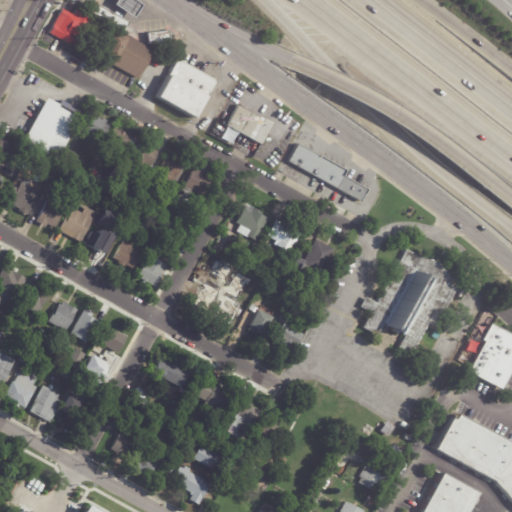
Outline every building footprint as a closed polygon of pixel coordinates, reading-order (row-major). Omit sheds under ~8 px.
[(131,0),(139,5),(131,18),(112,5),(115,0),(131,0)] [(127,22),(125,27),(123,26),(120,32),(110,27),(111,25),(90,13),(93,9),(91,9),(94,4),(127,22)] [(73,46),(72,47),(48,33),(61,9),(67,12),(69,9),(75,12),(77,8),(90,15),(73,46)] [(166,31),(168,42),(146,44),(145,33),(166,31)] [(152,51),(137,80),(101,60),(108,47),(105,46),(107,42),(106,41),(108,38),(109,39),(112,33),(121,38),(123,36),(125,37),(125,36),(152,51)] [(192,118),(192,119),(155,98),(167,76),(169,73),(167,71),(175,57),(214,80),(213,82),(215,83),(209,95),(206,94),(192,118)] [(78,119),(56,162),(22,143),(46,99),(59,106),(57,108),(78,119)] [(270,124),(259,144),(226,126),(237,105),(270,124)] [(103,121),(111,126),(98,146),(89,141),(92,137),(82,131),(92,114),(103,121)] [(121,132),(125,134),(124,134),(130,137),(122,154),(105,145),(113,129),(119,132),(120,131),(121,132)] [(7,166),(0,163),(0,134),(2,135),(0,140),(16,147),(7,166)] [(157,152),(157,153),(163,156),(155,170),(149,167),(144,165),(142,170),(130,164),(133,159),(130,158),(139,142),(145,145),(146,144),(150,146),(149,148),(157,152)] [(366,191),(360,203),(287,162),(297,145),(345,172),(342,177),(366,191)] [(69,150),(80,156),(73,169),(61,162),(67,149),(69,150)] [(173,159),(175,160),(174,162),(181,165),(169,187),(153,179),(165,156),(167,158),(168,156),(173,159)] [(6,172),(8,167),(15,171),(13,176),(6,172)] [(70,175),(64,186),(52,180),(58,168),(70,175)] [(200,172),(204,174),(202,177),(210,181),(201,196),(192,191),(189,196),(187,194),(185,199),(189,201),(186,207),(176,202),(179,195),(181,197),(184,192),(182,191),(184,187),(183,186),(191,172),(194,173),(196,169),(200,172)] [(148,183),(144,191),(136,186),(140,179),(148,183)] [(21,184),(37,194),(34,199),(35,200),(27,215),(26,214),(25,216),(18,211),(18,210),(5,202),(13,188),(16,190),(20,184),(21,184)] [(165,200),(168,202),(162,214),(154,209),(160,198),(165,200)] [(54,204),(56,205),(53,211),(61,215),(53,228),(46,225),(44,227),(34,222),(47,200),(54,204)] [(113,203),(107,213),(101,210),(108,200),(113,203)] [(236,238),(238,234),(235,232),(238,226),(235,224),(245,205),(261,213),(260,216),(266,219),(257,235),(254,233),(250,240),(243,236),(240,242),(235,240),(236,238)] [(90,212),(93,214),(91,219),(92,219),(81,238),(82,239),(80,243),(57,231),(66,215),(68,216),(72,208),(82,214),(85,209),(90,212)] [(182,214),(178,222),(171,218),(176,210),(182,214)] [(142,217),(136,230),(128,226),(134,213),(142,217)] [(281,224),(300,235),(288,256),(279,251),(280,249),(273,245),(274,243),(265,237),(275,221),(281,224)] [(92,229),(104,236),(107,231),(116,236),(105,257),(82,245),(91,228),(92,229)] [(120,266),(116,264),(118,262),(112,259),(120,245),(121,245),(123,240),(132,245),(130,250),(139,255),(131,270),(124,266),(123,268),(120,266)] [(231,240),(243,247),(238,256),(226,249),(231,240)] [(328,248),(333,250),(320,277),(312,273),(307,283),(287,272),(295,257),(304,261),(314,240),(328,248)] [(456,288),(434,327),(428,324),(411,356),(398,348),(404,337),(383,326),(376,337),(362,329),(370,314),(359,308),(365,298),(375,304),(405,250),(419,258),(420,256),(442,268),(441,270),(454,277),(449,285),(456,288)] [(165,267),(154,288),(146,283),(144,286),(141,283),(142,281),(136,277),(147,256),(165,267)] [(238,261),(240,256),(246,260),(244,264),(238,261)] [(9,260),(13,262),(7,273),(14,276),(15,274),(18,276),(17,278),(25,282),(18,295),(0,285),(0,271),(7,259),(9,260)] [(230,272),(222,268),(226,262),(233,266),(230,272)] [(238,277),(241,273),(246,277),(243,281),(238,277)] [(211,287),(212,287),(211,288),(220,293),(220,292),(234,300),(233,301),(237,303),(235,305),(244,310),(235,327),(225,321),(224,323),(207,314),(210,308),(193,298),(202,282),(211,287)] [(30,284),(48,294),(37,315),(22,307),(25,301),(20,298),(28,283),(30,284)] [(274,344),(273,344),(281,328),(277,325),(280,321),(278,320),(289,299),(303,307),(297,316),(293,314),(287,325),(285,324),(284,325),(302,336),(295,349),(292,348),(287,357),(278,352),(278,350),(275,348),(276,346),(274,344)] [(67,305),(76,310),(64,332),(47,322),(51,313),(53,314),(58,304),(60,305),(62,302),(67,305)] [(91,316),(90,318),(96,322),(84,343),(69,335),(83,310),(91,315),(91,316)] [(258,312),(272,319),(262,338),(253,333),(253,334),(247,331),(258,311),(258,312)] [(463,371),(500,390),(511,366),(511,334),(488,322),(463,371)] [(112,331),(125,338),(116,354),(97,343),(104,329),(109,332),(110,330),(112,331)] [(80,353),(85,356),(77,371),(65,364),(73,349),(80,353)] [(38,357),(32,369),(18,362),(24,350),(38,357)] [(0,353),(14,362),(0,385),(0,353)] [(106,364),(88,355),(81,370),(99,379),(106,364)] [(171,360),(180,365),(179,368),(188,374),(180,389),(161,378),(158,383),(149,378),(160,358),(170,363),(171,360)] [(24,367),(27,369),(26,371),(37,376),(31,386),(35,388),(23,410),(18,407),(17,409),(11,405),(12,403),(3,398),(11,383),(12,383),(22,366),(24,367)] [(208,384),(220,391),(220,390),(223,391),(222,392),(230,397),(221,414),(214,410),(215,408),(196,397),(204,382),(208,384)] [(47,390),(58,395),(53,403),(58,406),(48,424),(28,413),(33,403),(32,402),(41,386),(47,390)] [(139,389),(150,395),(143,408),(130,401),(137,388),(139,389)] [(67,421),(63,419),(65,415),(59,412),(67,397),(82,405),(73,420),(72,420),(70,423),(67,421)] [(250,405),(252,406),(251,409),(257,412),(246,435),(236,430),(237,430),(230,426),(241,403),(248,406),(249,405),(250,405)] [(85,406),(90,409),(87,415),(81,412),(85,406)] [(511,444),(452,410),(431,447),(487,478),(511,507),(511,444)] [(276,428),(267,446),(252,438),(265,415),(279,423),(276,428)] [(386,422),(394,428),(387,437),(379,432),(386,422)] [(140,428),(145,431),(142,436),(137,433),(140,428)] [(404,439),(406,434),(412,437),(410,442),(404,439)] [(128,438),(126,441),(134,445),(126,460),(120,456),(119,458),(114,455),(115,453),(110,450),(118,435),(121,436),(121,435),(128,438)] [(391,451),(393,446),(403,451),(401,457),(391,451)] [(199,447),(206,450),(208,451),(207,451),(218,457),(211,470),(204,466),(203,468),(202,467),(202,466),(192,460),(199,447)] [(132,471),(141,455),(147,459),(149,455),(163,462),(153,481),(147,479),(146,481),(137,476),(138,474),(132,471)] [(281,457),(286,461),(283,466),(278,463),(281,457)] [(189,470),(188,473),(208,485),(197,506),(188,501),(191,496),(189,495),(190,494),(175,486),(179,479),(174,475),(178,468),(182,470),(184,467),(189,470)] [(381,476),(390,482),(380,498),(358,484),(361,479),(359,477),(365,468),(367,469),(368,468),(381,476)] [(466,511),(477,492),(440,470),(419,511),(466,511)] [(365,503),(368,497),(375,501),(372,507),(365,503)] [(339,511),(345,503),(347,504),(362,511),(339,511)]
